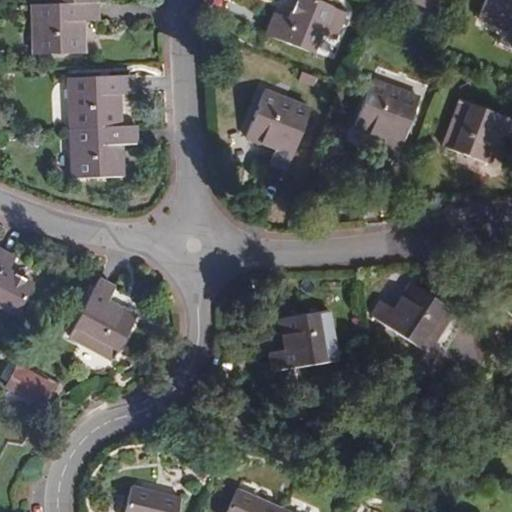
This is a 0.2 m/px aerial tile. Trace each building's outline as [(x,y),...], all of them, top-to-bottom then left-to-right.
[(321,33),(331,5),(317,0),(296,0),(289,19),(274,13),(267,34),(314,52),(321,33)] [(414,0),(438,10),(442,0),(414,0)] [(511,31),(511,0),(485,0),(478,18),(511,31)] [(98,1),(48,5),(32,6),(35,55),(85,50),(86,21),(100,19),(98,1)] [(346,12),(331,5),(321,33),(336,39),(346,12)] [(70,79),(72,128),(120,127),(119,95),(133,94),(132,76),(70,79)] [(379,151),(395,157),(419,98),(372,80),(354,126),(384,137),(379,151)] [(286,169),(309,109),(264,91),(245,136),(275,148),(270,162),(286,169)] [(443,146),(489,162),(499,133),(511,138),(511,119),(461,100),(443,146)] [(120,127),(72,128),(73,179),(122,176),(121,145),(136,144),(135,126),(120,127)] [(0,306),(15,314),(32,283),(7,271),(14,258),(0,249),(0,306)] [(113,359),(135,316),(108,301),(114,288),(99,280),(68,335),(113,359)] [(437,360),(465,318),(411,283),(394,309),(381,301),(372,316),(437,360)] [(511,288),(499,302),(511,316),(511,288)] [(336,360),(328,310),(279,318),(284,350),(269,353),(272,370),(336,360)] [(37,408),(48,387),(12,369),(1,390),(37,408)] [(75,394),(85,412),(102,402),(93,384),(75,394)] [(176,511),(180,500),(132,488),(126,511),(176,511)] [(281,511),(283,510),(238,490),(227,511),(281,511)]
